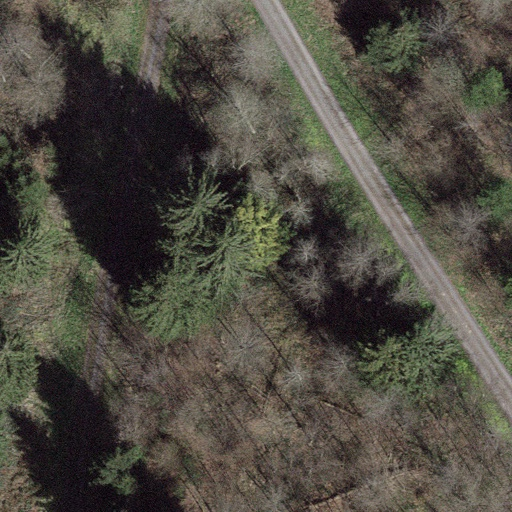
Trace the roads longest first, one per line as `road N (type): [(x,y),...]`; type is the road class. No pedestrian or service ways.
road 1 (track): [(65,511),(161,0)]
road 2 (track): [(270,0),(356,171),(511,397)]
